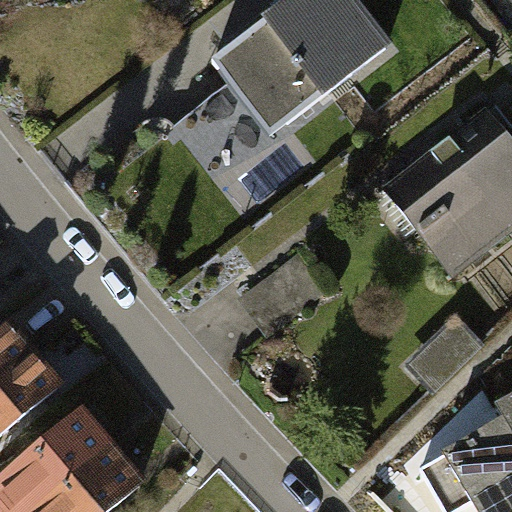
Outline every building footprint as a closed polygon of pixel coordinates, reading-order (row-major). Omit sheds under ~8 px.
[(351,0),(312,0),(227,65),(287,144),(398,60),(351,0)] [(511,153),(493,126),(390,198),(451,284),(511,241),(511,153)] [(464,326),(415,374),(440,399),(488,351),(464,326)] [(0,399),(40,366),(9,328),(0,335),(0,399)] [(40,366),(0,399),(0,460),(71,402),(40,366)] [(510,429),(511,432),(511,408),(501,415),(510,429)] [(0,511),(53,511),(122,457),(94,420),(0,491),(0,511)] [(511,511),(511,432),(510,429),(427,480),(446,511),(511,511)] [(122,457),(53,511),(129,511),(150,494),(122,457)]
